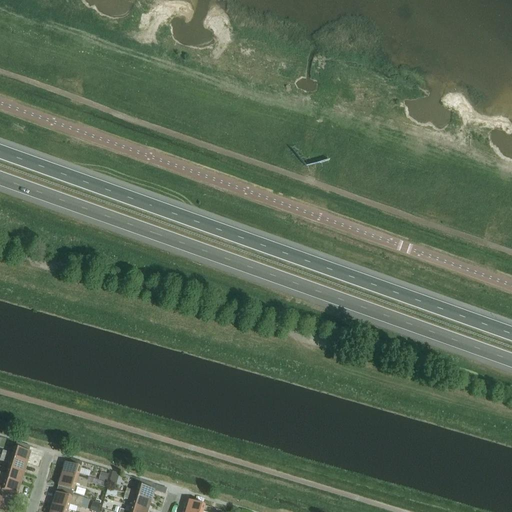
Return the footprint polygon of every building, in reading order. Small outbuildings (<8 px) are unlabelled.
[(1,455),(27,463),(30,453),(13,448),(12,453),(2,450),(1,455)] [(24,474),(27,463),(1,455),(0,457),(0,460),(9,463),(7,469),(24,474)] [(96,479),(88,477),(79,474),(80,468),(64,463),(61,474),(87,482),(95,484),(96,479)] [(0,477),(20,484),(24,474),(7,469),(6,474),(0,471),(0,477)] [(99,481),(106,483),(108,474),(102,472),(99,481)] [(118,484),(120,474),(113,472),(111,483),(118,484)] [(85,487),(87,482),(61,474),(55,495),(71,500),(72,495),(76,484),(85,487)] [(17,495),(20,484),(0,477),(0,483),(3,484),(1,490),(17,495)] [(150,501),(153,490),(137,485),(136,491),(126,488),(125,493),(150,501)] [(147,511),(150,501),(125,493),(123,498),(133,501),(131,506),(147,511)] [(82,498),(72,495),(71,500),(55,495),(52,505),(68,510),(69,505),(79,508),(82,498)] [(205,511),(202,511),(204,506),(188,501),(185,511),(186,511),(205,511)]
